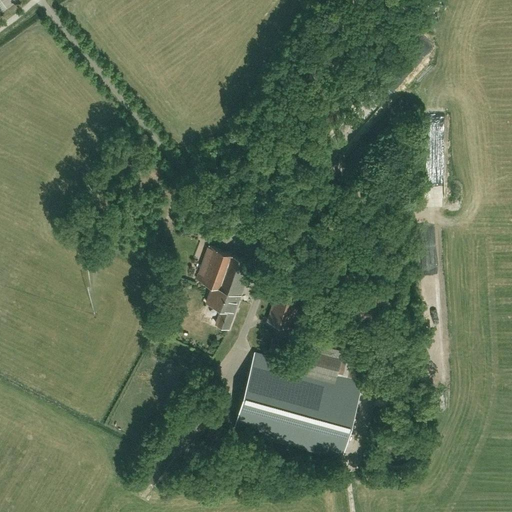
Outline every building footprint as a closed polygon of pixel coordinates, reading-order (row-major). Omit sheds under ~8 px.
[(286,268),(294,246),(264,235),(257,254),(259,258),(286,268)] [(196,278),(212,284),(206,300),(222,306),(216,323),(229,327),(253,260),(208,244),(196,278)] [(352,313),(388,295),(376,272),(340,291),(352,313)] [(299,295),(277,288),(268,320),(289,326),(299,295)] [(285,355),(289,341),(271,336),(267,350),(285,355)] [(430,341),(431,350),(438,349),(438,341),(430,341)] [(254,352),(234,426),(341,456),(361,382),(254,352)] [(143,473),(146,475),(164,487),(216,414),(195,399),(143,473)] [(229,430),(215,420),(200,441),(214,450),(229,430)] [(414,451),(415,446),(415,443),(414,439),(412,434),(410,432),(408,430),(404,428),(402,427),(397,426),(392,426),(389,427),(385,429),(383,431),(379,435),(378,437),(377,439),(376,444),(377,449),(378,452),(380,456),(381,458),(385,461),(388,463),(390,464),(395,464),(400,464),(402,463),(405,462),(409,459),(412,456),(413,453),(414,451)]
